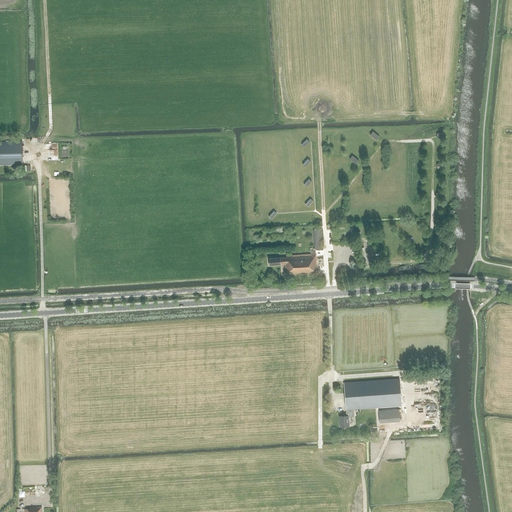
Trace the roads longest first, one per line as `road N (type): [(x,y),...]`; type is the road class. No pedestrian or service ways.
road 1 (secondary): [(0,316),(455,286)]
road 2 (track): [(323,219),(385,142),(432,142),(429,258),(358,267),(350,257)]
road 3 (track): [(365,511),(362,471),(409,414),(406,378),(330,378)]
